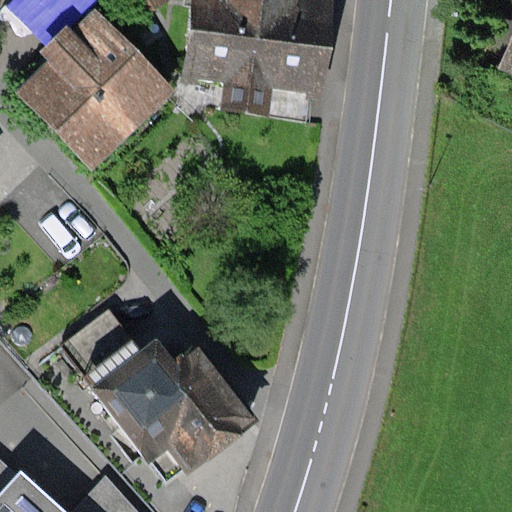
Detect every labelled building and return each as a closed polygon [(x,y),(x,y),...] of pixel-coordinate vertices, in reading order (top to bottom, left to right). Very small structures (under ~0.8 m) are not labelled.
[(161,0),(128,0),(139,16),(162,0),(161,0)] [(338,10),(258,0),(203,0),(192,95),(325,113),(338,10)] [(101,25),(22,99),(96,178),(175,104),(101,25)] [(60,347),(96,396),(139,364),(103,315),(60,347)] [(139,364),(96,396),(160,482),(240,423),(190,356),(161,376),(148,358),(139,364)] [(51,511),(13,473),(0,485),(0,511),(51,511)] [(130,511),(100,484),(73,511),(130,511)]
